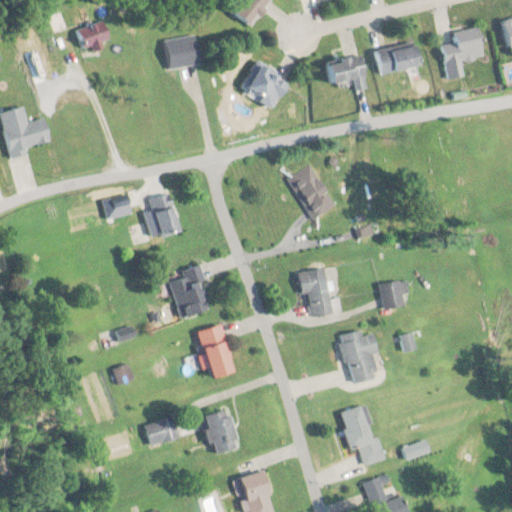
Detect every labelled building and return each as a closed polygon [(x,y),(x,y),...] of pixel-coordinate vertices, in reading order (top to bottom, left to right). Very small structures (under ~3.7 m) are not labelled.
[(228,0),(223,8),(249,28),(270,0),(269,0),(228,0)] [(51,32),(64,28),(60,13),(47,17),(51,32)] [(81,52),(98,47),(97,43),(106,41),(100,21),(73,29),(81,52)] [(475,29),(450,33),(452,46),(439,48),(444,80),(460,78),(457,62),(480,58),(475,29)] [(167,71),(198,64),(192,35),(161,42),(167,71)] [(416,68),(412,45),(374,52),(378,75),(416,68)] [(328,85),(350,81),(352,91),(364,89),(357,57),(324,63),(328,85)] [(254,65),(239,92),(270,109),(285,83),(254,65)] [(7,158),(25,155),(24,148),(46,144),(41,120),(0,128),(7,158)] [(310,220),(331,208),(307,168),(286,180),(310,220)] [(146,200),(158,238),(177,233),(165,194),(146,200)] [(178,270),(180,278),(168,281),(177,317),(204,310),(196,280),(202,279),(198,264),(178,270)] [(338,312),(336,298),(326,299),(323,269),(299,271),(304,316),(338,312)] [(379,308),(404,306),(401,281),(376,283),(379,308)] [(231,372),(219,325),(195,331),(208,378),(231,372)] [(117,341),(131,337),(128,326),(114,330),(117,341)] [(375,378),(367,334),(358,335),(357,331),(336,335),(346,383),(375,378)] [(396,336),(399,350),(409,348),(406,334),(396,336)] [(131,379),(125,364),(109,370),(115,385),(131,379)] [(360,465),(381,459),(374,436),(370,437),(360,405),(335,412),(346,448),(354,446),(360,465)] [(236,446),(225,409),(200,416),(211,453),(236,446)] [(149,446),(178,436),(171,415),(141,426),(149,446)] [(410,456),(406,446),(391,451),(395,461),(410,456)] [(246,511),(271,511),(258,470),(235,477),(246,511)] [(360,482),(369,511),(403,511),(398,495),(384,500),(379,484),(385,482),(383,475),(360,482)]
